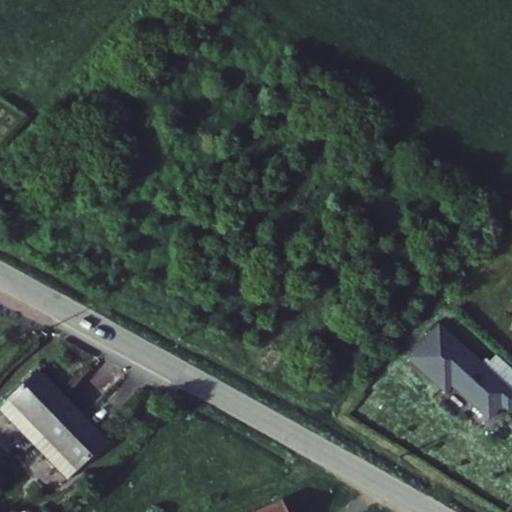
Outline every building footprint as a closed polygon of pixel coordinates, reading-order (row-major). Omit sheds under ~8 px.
[(511,378),(447,318),(417,351),(453,385),(460,378),(497,412),(510,398),(511,400),(511,378)] [(43,357),(15,384),(48,418),(82,453),(110,428),(43,357)] [(15,384),(1,394),(36,429),(48,418),(15,384)] [(48,418),(36,429),(68,465),(82,453),(48,418)] [(308,511),(291,475),(214,511),(308,511)]
